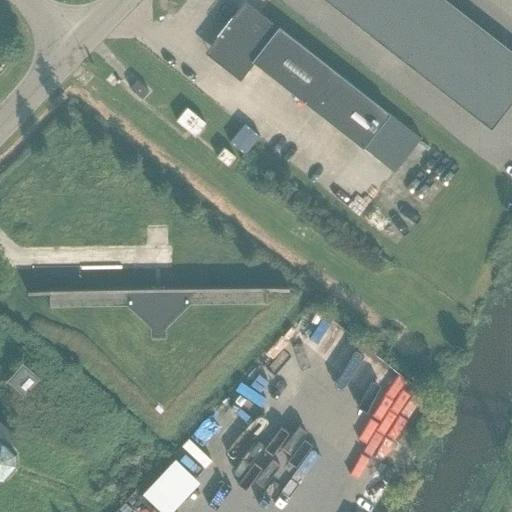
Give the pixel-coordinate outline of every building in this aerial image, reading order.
[(322,0),(489,131),(511,102),(511,53),(443,0),(322,0)] [(216,60),(239,78),(251,62),(362,148),(389,113),(277,27),(276,29),(251,9),(239,11),(214,43),(216,60)] [(141,99),(148,91),(136,81),(129,89),(141,99)] [(205,123),(186,108),(176,121),(194,136),(205,123)] [(453,167),(459,158),(421,132),(414,141),(453,167)] [(225,146),(216,157),(225,165),(234,153),(225,146)] [(413,179),(419,168),(401,158),(395,168),(413,179)] [(296,287),(0,291),(0,293),(163,437),(296,287)] [(40,380),(30,371),(22,364),(6,383),(23,398),(40,380)] [(0,421),(0,456),(12,445),(11,432),(0,421)] [(174,448),(141,483),(165,505),(197,470),(174,448)]
